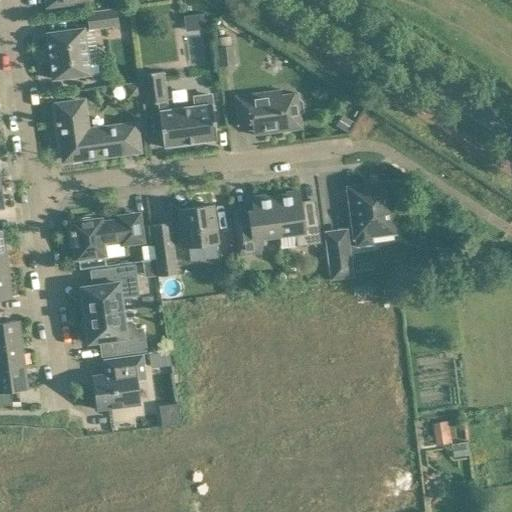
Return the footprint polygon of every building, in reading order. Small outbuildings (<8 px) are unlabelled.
[(88,29),(118,25),(116,8),(86,12),(88,29)] [(199,13),(183,16),(185,31),(202,29),(206,28),(204,13),(199,13)] [(83,28),(47,33),(53,79),(89,74),(84,30),(83,28)] [(219,66),(235,64),(233,46),(217,48),(219,66)] [(167,110),(166,101),(162,71),(140,74),(144,104),(158,102),(160,111),(158,111),(163,147),(216,139),(210,94),(193,97),(195,106),(167,110)] [(128,97),(142,95),(140,81),(126,83),(128,97)] [(281,95),(280,90),(235,96),(238,124),(252,123),(253,134),(301,128),(299,113),(302,110),(300,102),(297,100),(296,93),(281,95)] [(86,130),(82,101),(56,105),(58,121),(55,121),(58,142),(61,141),(63,151),(67,151),(67,152),(71,155),(72,154),(72,159),(86,157),(86,161),(95,159),(95,156),(138,150),(135,124),(86,130)] [(343,116),(337,126),(345,131),(352,121),(343,116)] [(372,244),(371,237),(396,233),(394,216),(396,213),(395,205),(392,202),(389,181),(346,186),(353,239),(355,239),(356,246),(372,244)] [(303,216),(300,190),(285,192),(286,195),(274,196),(279,234),(295,232),(297,246),(321,243),(317,215),(303,216)] [(265,197),(265,195),(250,196),(252,210),(234,212),(239,254),(260,251),(264,236),(279,234),(274,196),(265,197)] [(180,247),(218,242),(215,224),(212,204),(178,209),(180,221),(176,221),(180,247)] [(73,230),(69,230),(70,235),(69,238),(70,243),(72,247),(75,246),(77,258),(79,257),(80,269),(106,266),(104,254),(103,243),(122,240),(122,244),(142,242),(138,214),(119,217),(119,220),(103,223),(102,216),(92,218),(87,217),(83,218),(79,219),(79,222),(72,223),(73,230)] [(158,276),(177,273),(170,221),(151,224),(158,276)] [(429,256),(440,255),(438,240),(427,241),(429,256)] [(330,280),(354,276),(349,245),(326,248),(330,280)] [(82,297),(79,301),(81,308),(84,311),(84,314),(122,309),(120,296),(129,295),(128,287),(136,286),(133,265),(99,270),(101,284),(81,287),(82,297)] [(0,298),(10,298),(7,274),(0,275),(0,298)] [(383,281),(371,283),(372,291),(384,290),(383,281)] [(371,283),(359,285),(360,293),(372,291),(371,283)] [(346,286),(334,287),(335,296),(347,294),(346,286)] [(334,287),(322,289),(323,297),(335,296),(334,287)] [(270,290),(258,292),(260,299),(272,297),(270,290)] [(309,291),(297,292),(298,300),(310,299),(309,291)] [(297,292),(284,294),(286,302),(298,300),(297,292)] [(85,318),(82,321),(83,329),(87,332),(88,342),(100,341),(109,340),(111,353),(144,349),(142,328),(134,330),(133,321),(124,322),(122,309),(84,314),(85,318)] [(393,309),(374,312),(380,350),(398,348),(393,309)] [(4,321),(2,310),(0,310),(0,345),(20,343),(17,319),(4,321)] [(374,312),(357,314),(361,352),(380,350),(374,312)] [(357,314),(337,318),(343,355),(361,352),(357,314)] [(337,318),(320,320),(324,357),(343,355),(337,318)] [(320,320),(302,323),(306,360),(324,357),(320,320)] [(302,323),(282,326),(287,362),(306,360),(302,323)] [(282,326),(264,329),(269,364),(287,362),(282,326)] [(0,368),(23,365),(20,343),(0,345),(0,368)] [(169,349),(149,352),(151,367),(171,365),(169,349)] [(97,375),(93,376),(94,386),(97,409),(139,404),(135,379),(146,378),(143,353),(102,358),(105,374),(97,375)] [(245,361),(209,366),(211,385),(247,381),(245,361)] [(0,404),(12,404),(10,391),(26,389),(23,365),(0,368),(0,404)] [(188,378),(180,379),(181,390),(189,390),(188,378)] [(247,381),(211,385),(214,406),(250,402),(247,381)] [(185,398),(177,399),(179,411),(187,410),(185,398)] [(250,402),(214,406),(216,426),(253,422),(250,402)] [(187,410),(179,411),(181,423),(188,422),(187,410)] [(435,445),(451,442),(447,420),(432,423),(435,445)] [(18,424),(0,424),(0,429),(11,467),(23,464),(27,480),(58,471),(51,446),(40,449),(39,445),(36,445),(33,437),(23,441),(18,424)] [(0,487),(3,486),(0,477),(0,470),(11,467),(0,429),(0,487)] [(401,431),(378,434),(383,475),(407,472),(406,466),(401,431)] [(378,434),(355,437),(359,472),(360,478),(383,475),(378,434)] [(328,447),(305,450),(311,492),(334,489),(332,477),(328,447)] [(305,450),(282,453),(287,489),(288,494),(311,492),(305,450)] [(419,464),(406,466),(407,472),(410,490),(423,488),(419,464)] [(256,466),(232,470),(239,511),(261,508),(259,492),(256,466)] [(232,470),(210,472),(215,508),(215,511),(230,511),(239,511),(232,470)] [(359,472),(346,475),(349,499),(362,497),(360,478),(359,472)] [(346,475),(332,477),(334,489),(335,501),(349,499),(346,475)] [(287,489),(272,490),(275,511),(289,511),(288,494),(287,489)] [(275,511),(272,490),(259,492),(261,508),(261,511),(275,511)] [(163,511),(160,500),(138,506),(140,511),(163,511)]
